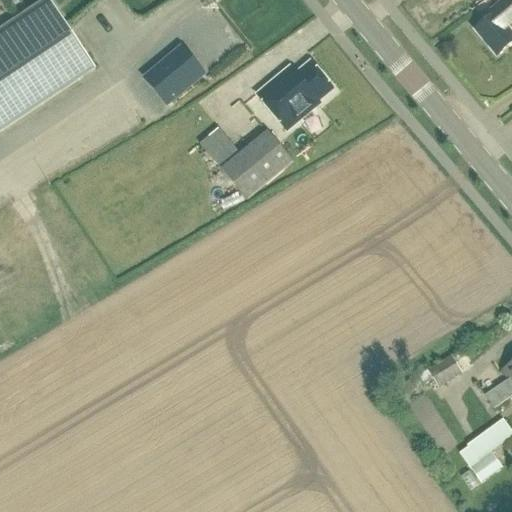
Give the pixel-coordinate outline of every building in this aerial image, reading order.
[(0,135),(97,71),(49,0),(47,0),(0,31),(0,135)] [(511,0),(507,0),(489,16),(491,19),(475,33),(497,60),(511,47),(511,34),(511,33),(511,0)] [(145,81),(168,107),(204,76),(182,50),(145,81)] [(291,70),(257,97),(287,133),(321,106),(317,101),(332,89),(311,64),(296,76),(291,70)] [(239,156),(218,131),(201,145),(248,202),(293,164),(267,133),(239,156)] [(451,356),(428,370),(439,389),(462,375),(451,356)] [(511,398),(511,366),(502,374),(508,382),(484,398),(493,410),(511,398)] [(481,484),(502,469),(491,454),(511,439),(511,434),(503,422),(468,447),(469,449),(460,455),(481,484)]
